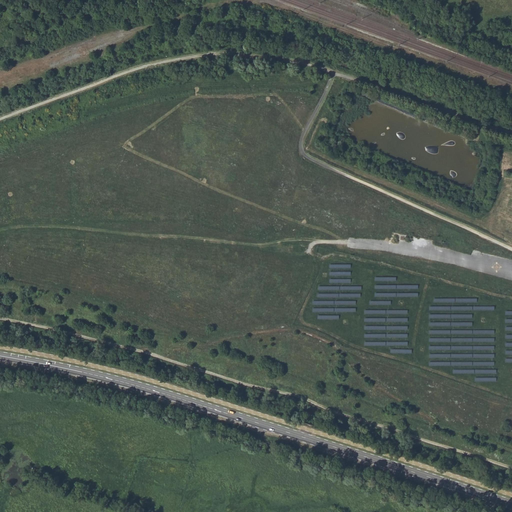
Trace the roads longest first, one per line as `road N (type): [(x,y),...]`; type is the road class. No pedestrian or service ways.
road 1 (track): [(0,119),(151,64),(231,53),(320,67),(511,132)]
road 2 (track): [(511,469),(305,398),(0,319)]
road 3 (secondary): [(0,355),(133,384),(511,503)]
road 4 (track): [(511,298),(331,254),(321,257),(300,316),(356,346),(511,397)]
road 5 (track): [(511,248),(304,155),(300,142),(332,71)]
